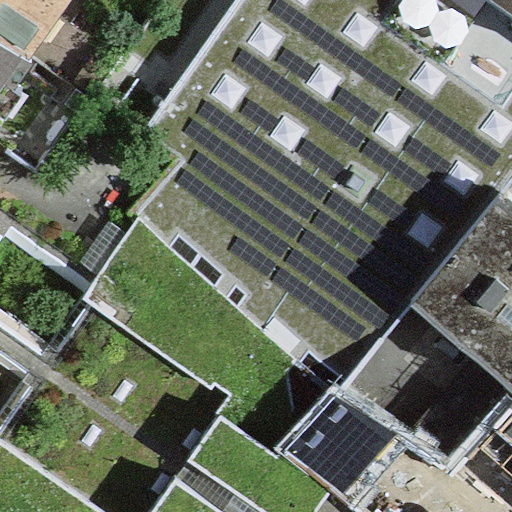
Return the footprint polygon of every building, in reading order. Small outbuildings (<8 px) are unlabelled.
[(0,0),(0,31),(20,45),(51,0),(0,0)] [(413,293),(497,193),(511,171),(511,0),(232,0),(142,128),(140,130),(177,157),(131,209),(137,214),(294,351),(335,386),(413,293)] [(0,104),(5,108),(22,84),(12,77),(30,52),(20,45),(0,31),(0,104)] [(138,78),(115,62),(92,96),(114,112),(138,78)] [(511,206),(497,193),(413,293),(479,352),(406,436),(451,468),(467,451),(511,399),(511,206)] [(108,511),(0,435),(0,511),(310,511),(331,482),(328,479),(286,442),(308,417),(294,406),(287,363),(294,351),(137,214),(83,291),(211,381),(214,376),(230,387),(215,408),(218,410),(187,454),(0,322),(0,345),(176,470),(146,511),(142,511),(108,511)] [(381,419),(335,386),(308,417),(286,442),(328,479),(381,419)] [(511,490),(511,399),(467,451),(511,490)] [(443,511),(404,477),(373,511),(443,511)]
